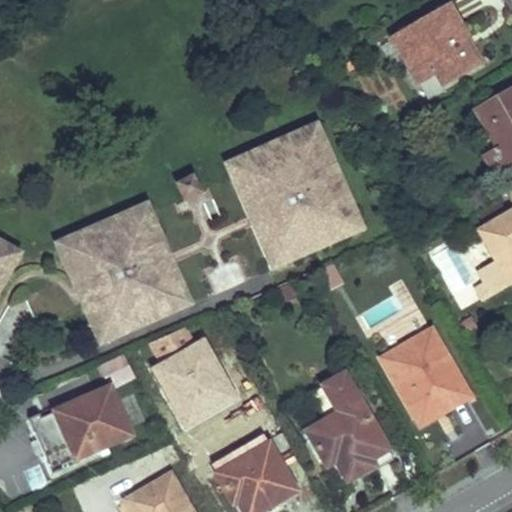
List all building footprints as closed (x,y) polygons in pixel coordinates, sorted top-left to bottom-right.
[(394,36),(406,59),(418,82),(437,72),(442,83),(481,62),(451,6),(394,36)] [(511,90),(478,109),(489,129),(500,148),(487,155),(497,172),(511,163),(511,90)] [(323,132),(319,124),(227,164),(231,172),(323,132)] [(259,214),(282,265),(356,232),(334,180),(331,174),(339,170),(323,132),(231,172),(251,218),(259,214)] [(356,232),(365,229),(342,177),(339,170),(331,174),(334,180),(356,232)] [(195,176),(179,184),(187,200),(203,192),(195,176)] [(511,188),(506,192),(511,202),(511,212),(482,230),(501,262),(481,274),(487,285),(479,290),(485,300),(511,284),(511,188)] [(149,204),(58,244),(61,252),(153,212),(149,204)] [(89,292),(111,340),(185,308),(163,259),(172,256),(153,212),(61,252),(80,295),(89,292)] [(251,218),(273,269),(282,265),(259,214),(251,218)] [(0,250),(0,294),(19,261),(0,250)] [(163,259),(185,308),(194,304),(172,256),(163,259)] [(80,295),(102,344),(111,340),(89,292),(80,295)] [(420,424),(445,411),(469,398),(433,331),(384,357),(420,424)] [(151,371),(186,430),(238,400),(204,340),(151,371)] [(346,374),(326,386),(342,413),(310,432),(330,465),(339,460),(345,468),(365,456),(368,462),(390,449),(346,374)] [(131,438),(112,388),(57,410),(76,460),(131,438)] [(264,435),(213,463),(219,473),(270,445),(264,435)] [(240,501),(243,506),(246,511),(258,505),(261,511),(295,492),(270,445),(219,473),(236,504),(240,501)] [(128,500),(134,511),(192,511),(172,475),(128,500)]
